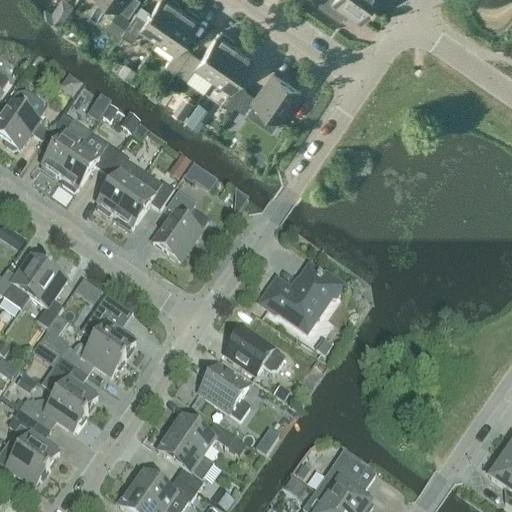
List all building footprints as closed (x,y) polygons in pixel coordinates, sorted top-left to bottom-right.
[(102,0),(118,11),(119,9),(128,16),(139,0),(102,0)] [(157,41),(180,8),(176,5),(178,2),(175,0),(159,0),(145,20),(135,13),(131,20),(121,35),(132,42),(140,29),(157,41)] [(361,21),(373,3),(368,0),(309,0),(333,17),(340,7),(361,21)] [(181,45),(198,20),(197,19),(199,16),(186,8),(184,11),(180,8),(157,41),(174,52),(165,65),(176,73),(191,52),(181,45)] [(121,35),(131,20),(117,11),(105,29),(118,38),(121,35)] [(213,79),(235,46),(231,43),(233,40),(221,32),(219,34),(218,34),(201,58),(191,52),(176,73),(187,80),(196,67),(213,79)] [(236,83),(253,58),(252,58),(254,55),(241,46),(239,49),(235,46),(213,79),(229,91),(221,103),(231,111),(234,107),(246,90),(236,83)] [(129,78),(135,70),(124,62),(118,71),(129,78)] [(266,113),(279,122),(301,91),(273,72),(256,96),(246,90),(234,107),(244,114),(251,102),(266,113)] [(0,100),(2,97),(11,85),(0,77),(0,100)] [(83,89),(69,80),(59,93),(73,103),(83,89)] [(19,154),(40,123),(45,116),(44,107),(26,95),(17,97),(12,104),(0,121),(0,141),(6,145),(5,150),(12,155),(17,153),(19,154)] [(99,101),(94,109),(104,116),(109,108),(99,101)] [(110,126),(118,114),(110,108),(102,121),(110,126)] [(191,113),(186,122),(198,130),(203,122),(191,113)] [(91,137),(74,125),(63,118),(49,139),(59,145),(42,170),(43,171),(41,174),(53,183),(55,180),(59,182),(91,137)] [(128,121),(121,130),(131,137),(138,127),(128,121)] [(40,128),(33,139),(43,145),(50,135),(40,128)] [(140,129),(133,138),(142,144),(148,135),(140,129)] [(119,156),(108,148),(91,137),(59,182),(63,185),(61,188),(74,197),(76,194),(77,195),(94,170),(104,177),(119,156)] [(28,164),(39,146),(30,141),(20,158),(28,164)] [(128,165),(129,163),(119,156),(104,177),(114,184),(97,208),(98,209),(96,212),(108,221),(111,218),(114,221),(145,177),(128,165)] [(181,159),(177,165),(186,171),(190,166),(181,159)] [(195,167),(185,181),(192,186),(202,172),(195,167)] [(163,186),(162,188),(145,177),(114,221),(118,223),(116,226),(129,235),(131,232),(132,233),(149,208),(159,215),(174,194),(163,186)] [(198,210),(180,198),(169,213),(173,216),(152,247),(180,266),(201,235),(208,225),(194,215),(198,210)] [(4,229),(0,235),(0,243),(18,256),(25,244),(4,229)] [(7,274),(0,284),(0,299),(4,302),(17,311),(20,314),(29,302),(49,273),(31,260),(17,281),(7,274)] [(343,290),(323,277),(322,280),(309,271),(299,287),(298,287),(298,288),(298,289),(298,291),(299,291),(299,292),(301,293),(295,302),(289,298),(290,296),(290,295),(290,294),(290,293),(289,292),(277,283),(259,308),(275,319),(276,316),(306,337),(331,301),(333,303),(343,290)] [(53,305),(67,285),(49,273),(29,302),(46,313),(37,326),(48,333),(57,320),(62,312),(53,305)] [(107,301),(82,336),(94,345),(123,365),(136,347),(115,333),(128,315),(107,301)] [(48,333),(47,334),(48,335),(58,342),(58,341),(68,327),(57,320),(48,333)] [(242,333),(238,333),(233,340),(235,344),(224,360),(255,381),(263,370),(269,374),(276,374),(283,364),(282,359),(274,354),(274,353),(244,332),(242,333)] [(43,349),(61,362),(68,351),(69,349),(58,341),(58,342),(48,335),(40,347),(43,349)] [(316,354),(324,359),(331,350),(322,344),(316,354)] [(111,383),(123,365),(94,345),(89,353),(82,349),(77,349),(74,355),(68,351),(60,362),(82,377),(89,368),(111,383)] [(9,353),(1,347),(0,347),(0,359),(3,361),(9,353)] [(75,387),(82,377),(60,362),(53,373),(55,389),(61,393),(56,400),(85,420),(97,402),(75,387)] [(239,404),(248,391),(217,369),(207,384),(202,384),(197,391),(199,395),(198,397),(229,419),(229,418),(240,425),(249,411),(239,404)] [(290,397),(280,390),(275,398),(284,405),(290,397)] [(73,438),(85,420),(56,400),(51,408),(45,405),(37,405),(34,409),(21,401),(15,410),(14,412),(19,415),(44,432),(51,423),(73,438)] [(37,442),(44,432),(19,415),(9,431),(15,437),(7,448),(47,475),(59,458),(37,442)] [(179,419),(170,432),(173,434),(170,438),(203,461),(214,444),(227,453),(228,452),(234,457),(241,446),(214,427),(207,437),(182,420),(181,421),(179,419)] [(175,483),(197,497),(204,486),(203,486),(214,469),(203,461),(170,438),(167,442),(164,440),(155,453),(158,455),(158,456),(182,473),(175,483)] [(262,444),(255,454),(265,460),(269,454),(271,451),(262,444)] [(511,445),(504,457),(507,459),(503,464),(511,470),(511,445)] [(35,493),(47,475),(7,448),(0,458),(0,483),(7,489),(14,479),(35,493)] [(345,455),(315,497),(336,511),(371,511),(372,511),(370,509),(370,507),(355,497),(372,473),(345,455)] [(511,511),(511,470),(503,464),(500,469),(497,467),(488,480),(491,482),(490,483),(511,497),(504,507),(511,511)] [(140,475),(132,487),(135,489),(132,493),(158,511),(183,511),(187,507),(189,508),(197,497),(175,483),(169,492),(144,476),(143,477),(140,475)] [(306,490),(293,481),(286,492),(299,501),(306,490)] [(158,511),(132,493),(129,497),(126,495),(117,508),(120,510),(119,511),(120,511),(158,511)] [(336,511),(315,497),(305,511),(336,511)]
